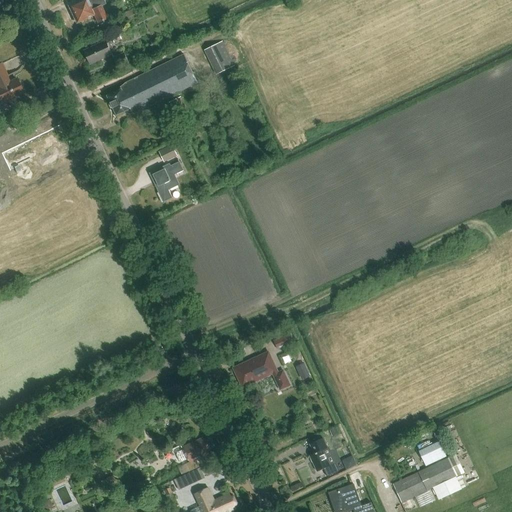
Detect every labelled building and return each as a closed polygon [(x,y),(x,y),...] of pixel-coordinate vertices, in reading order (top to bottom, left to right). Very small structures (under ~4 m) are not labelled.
[(105,4),(102,0),(78,0),(79,2),(70,6),(74,16),(73,17),(74,20),(76,20),(77,22),(93,14),(97,23),(107,18),(101,6),(105,4)] [(137,15),(135,9),(124,13),(126,19),(137,15)] [(114,43),(122,40),(119,34),(112,38),(114,43)] [(113,55),(106,41),(84,51),(90,65),(113,55)] [(204,50),(216,75),(234,66),(223,42),(204,50)] [(117,116),(131,109),(132,112),(140,108),(141,111),(198,83),(184,54),(125,83),(120,87),(121,90),(107,96),(117,116)] [(118,68),(129,63),(125,54),(114,59),(118,68)] [(8,83),(6,77),(7,77),(1,64),(0,64),(0,100),(1,103),(23,93),(17,79),(8,83)] [(193,121),(181,97),(167,104),(169,108),(170,107),(180,128),(193,121)] [(13,158),(44,143),(40,135),(9,150),(13,158)] [(66,157),(59,143),(39,153),(46,167),(66,157)] [(177,156),(172,146),(160,152),(165,162),(177,156)] [(165,169),(153,175),(158,186),(156,187),(164,203),(173,198),(169,191),(180,185),(175,175),(184,171),(180,162),(171,166),(170,164),(164,167),(165,169)] [(274,341),(278,350),(292,343),(288,334),(274,341)] [(272,374),(280,391),(291,386),(284,369),(278,372),(268,353),(234,369),(243,388),(272,374)] [(304,364),(297,367),(302,379),(309,376),(304,364)] [(339,434),(336,428),(330,430),(333,437),(339,434)] [(178,452),(177,455),(179,461),(182,461),(188,459),(189,463),(178,468),(182,475),(199,467),(196,460),(211,453),(209,450),(212,448),(208,440),(205,441),(204,438),(183,448),(184,450),(182,450),(178,452)] [(314,454),(310,456),(317,472),(330,466),(323,451),(327,448),(323,438),(310,444),(314,454)] [(439,442),(420,452),(426,465),(446,456),(439,442)] [(357,454),(346,460),(351,469),(361,463),(357,454)] [(456,455),(393,484),(401,502),(465,473),(456,455)] [(200,468),(194,471),(198,481),(205,478),(200,468)] [(105,491),(118,484),(113,475),(101,482),(105,491)] [(354,511),(374,511),(371,502),(361,506),(356,491),(360,489),(357,478),(350,481),(352,485),(329,493),(335,511),(345,511),(353,509),(354,511)] [(194,495),(200,507),(191,511),(190,511),(230,511),(236,509),(235,506),(238,505),(234,496),(231,497),(229,494),(214,501),(209,489),(194,495)]
